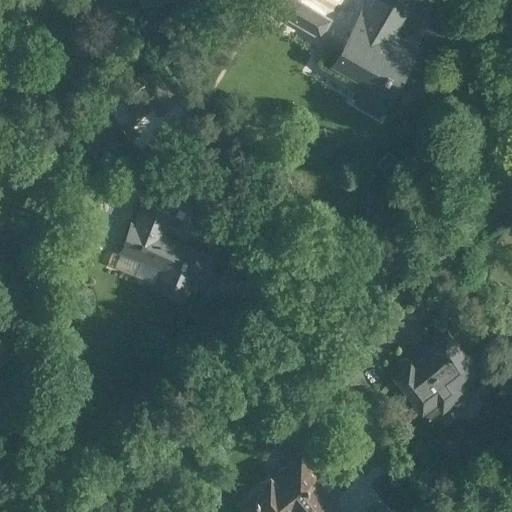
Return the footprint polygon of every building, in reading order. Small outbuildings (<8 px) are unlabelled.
[(319,36),(330,18),(298,0),(269,0),(267,6),(319,36)] [(356,21),(341,47),(329,40),(318,60),(364,87),(356,101),(377,113),(412,53),(386,38),(407,0),(375,0),(361,24),(356,21)] [(155,70),(121,97),(137,118),(151,107),(158,115),(177,99),(155,70)] [(162,170),(158,180),(182,190),(186,180),(162,170)] [(130,222),(125,236),(119,247),(163,265),(156,284),(182,295),(190,276),(201,280),(212,255),(160,234),(173,203),(146,192),(134,223),(130,222)] [(397,371),(398,372),(396,373),(434,419),(449,407),(454,408),(459,409),(464,407),(468,404),(471,400),(472,395),(471,389),(487,377),(465,349),(468,347),(470,349),(488,334),(473,315),(455,330),(457,333),(453,335),(449,330),(447,332),(446,331),(445,330),(444,329),(443,329),(440,329),(439,329),(438,330),(436,330),(435,332),(434,333),(434,334),(433,336),(433,338),(434,340),(435,342),(433,343),(438,349),(417,366),(412,360),(411,362),(410,361),(408,360),(407,359),(406,359),(404,359),(403,359),(400,360),(399,361),(398,362),(397,364),(396,366),(396,368),(397,369),(397,371)] [(269,475),(267,473),(248,490),(249,491),(237,501),(244,509),(242,511),(241,511),(289,511),(294,508),(296,511),(329,511),(323,505),(342,490),(328,474),(305,446),(269,475)] [(466,511),(463,497),(447,501),(449,511),(466,511)]
